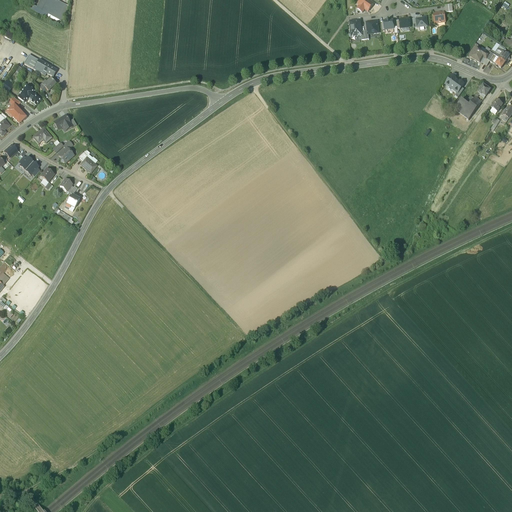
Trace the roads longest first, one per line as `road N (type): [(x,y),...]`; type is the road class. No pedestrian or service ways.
road 1 (track): [(511,230),(340,320),(195,422),(90,511)]
road 2 (track): [(387,263),(320,298),(27,499)]
road 3 (track): [(251,84),(387,263),(408,249),(475,121)]
road 4 (secondary): [(222,100),(271,77),(412,58),(501,79)]
road 5 (track): [(253,342),(106,190)]
road 6 (secondary): [(0,355),(53,286),(105,192)]
road 7 (unclassified): [(75,103),(192,87),(222,100)]
road 8 (secondary): [(105,192),(222,100)]
